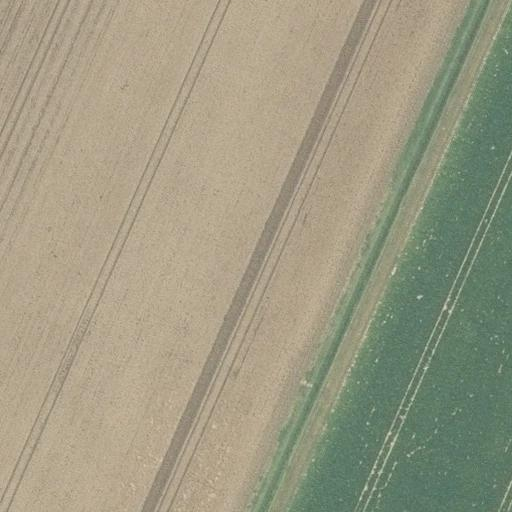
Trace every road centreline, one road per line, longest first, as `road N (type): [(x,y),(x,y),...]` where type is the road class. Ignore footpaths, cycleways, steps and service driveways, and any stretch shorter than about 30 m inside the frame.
road 1 (track): [(247,511),(471,0)]
road 2 (track): [(499,0),(275,511)]
